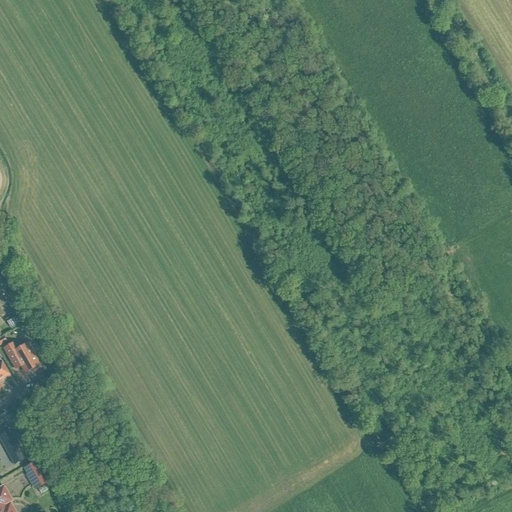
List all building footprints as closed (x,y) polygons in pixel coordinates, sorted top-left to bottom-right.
[(20,324),(16,316),(7,321),(11,329),(20,324)] [(18,348),(15,342),(3,349),(15,369),(21,366),(26,373),(40,365),(27,343),(18,348)] [(0,379),(10,374),(2,361),(0,362),(0,387),(2,387),(0,383),(0,379)] [(0,440),(7,453),(20,446),(11,429),(0,435),(0,440)] [(41,472),(38,467),(35,462),(25,468),(31,478),(34,476),(41,472)] [(3,488),(0,489),(0,511),(13,511),(10,506),(8,502),(10,500),(3,488)]
